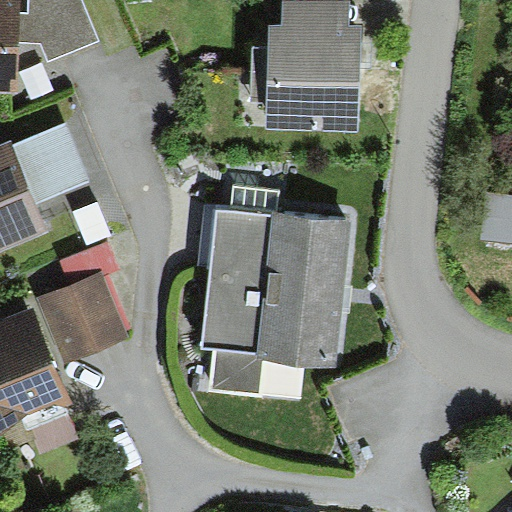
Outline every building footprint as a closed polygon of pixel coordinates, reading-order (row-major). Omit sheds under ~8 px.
[(90,0),(27,0),(27,46),(90,47),(90,0)] [(23,3),(0,1),(0,99),(20,101),(23,3)] [(344,12),(282,10),(282,33),(266,32),(262,137),(353,140),(357,35),(344,34),(344,12)] [(0,257),(97,215),(64,133),(0,158),(0,257)] [(331,373),(347,234),(215,218),(199,356),(219,358),(214,401),(261,406),(266,365),(331,373)] [(101,272),(38,299),(66,365),(129,339),(101,272)] [(0,434),(26,424),(29,430),(68,413),(66,406),(71,404),(32,309),(0,322),(0,434)]
